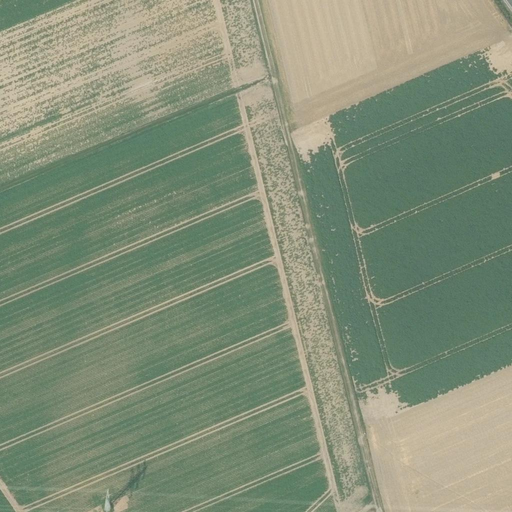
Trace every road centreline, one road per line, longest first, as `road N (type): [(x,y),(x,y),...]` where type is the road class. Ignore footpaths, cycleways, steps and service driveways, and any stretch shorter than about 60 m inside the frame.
road 1 (track): [(384,511),(258,0)]
road 2 (track): [(281,88),(0,202)]
